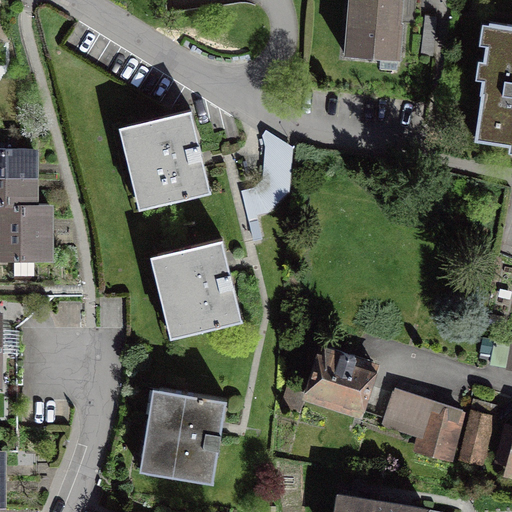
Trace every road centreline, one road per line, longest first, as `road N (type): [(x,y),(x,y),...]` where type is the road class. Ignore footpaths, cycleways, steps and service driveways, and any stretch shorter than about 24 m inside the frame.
road 1 (residential): [(80,0),(243,99),(281,45),(277,0)]
road 2 (residential): [(72,511),(99,425),(94,364)]
